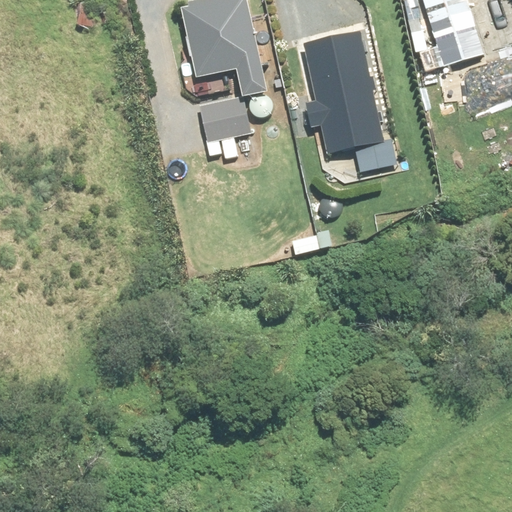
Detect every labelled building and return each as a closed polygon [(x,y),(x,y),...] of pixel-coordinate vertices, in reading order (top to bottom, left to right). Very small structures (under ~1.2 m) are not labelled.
[(269,97),(244,0),(241,0),(184,15),(205,99),(242,90),(245,103),(269,97)] [(485,60),(466,0),(424,0),(447,72),(485,60)] [(302,48),(316,105),(307,108),(316,143),(325,141),(332,168),(387,154),(357,34),(302,48)] [(252,137),(242,101),(201,112),(211,148),(252,137)] [(334,251),(330,236),(294,245),(298,260),(334,251)]
